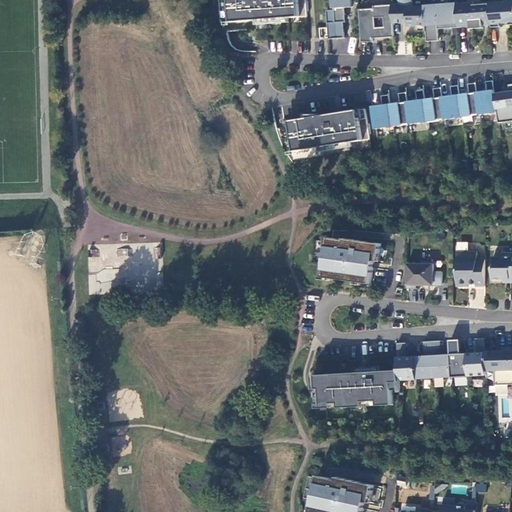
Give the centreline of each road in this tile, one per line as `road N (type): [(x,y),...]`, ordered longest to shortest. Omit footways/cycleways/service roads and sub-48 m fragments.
road 1 (residential): [(442,66),(268,59),(268,99),(382,79)]
road 2 (residential): [(507,323),(337,299),(322,313),(322,332),(331,340)]
road 3 (residential): [(331,340),(507,323)]
